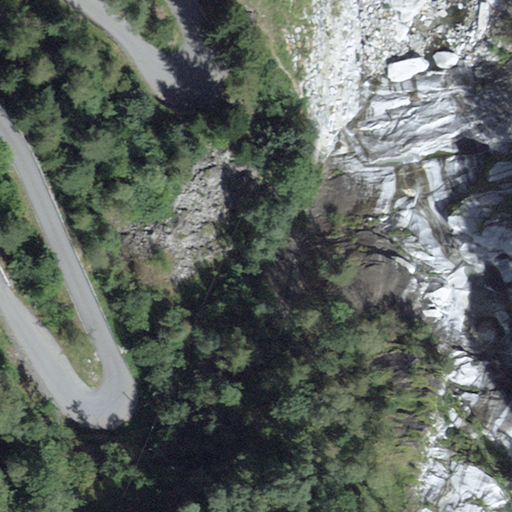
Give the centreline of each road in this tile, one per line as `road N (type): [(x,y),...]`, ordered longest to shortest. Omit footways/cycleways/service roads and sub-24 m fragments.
road 1 (unclassified): [(0,295),(58,386),(81,407),(111,411),(121,380),(0,124)]
road 2 (unclassified): [(80,0),(148,68),(188,87),(200,48),(184,0)]
